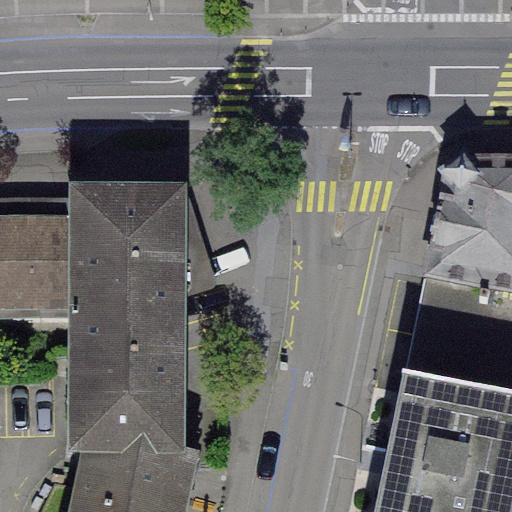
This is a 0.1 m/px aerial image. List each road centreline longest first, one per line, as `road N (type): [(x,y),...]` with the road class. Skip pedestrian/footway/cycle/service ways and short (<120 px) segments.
road 1 (residential): [(383,82),(347,199),(290,511)]
road 2 (tertiary): [(383,82),(0,90)]
road 3 (tertiary): [(511,83),(383,82)]
